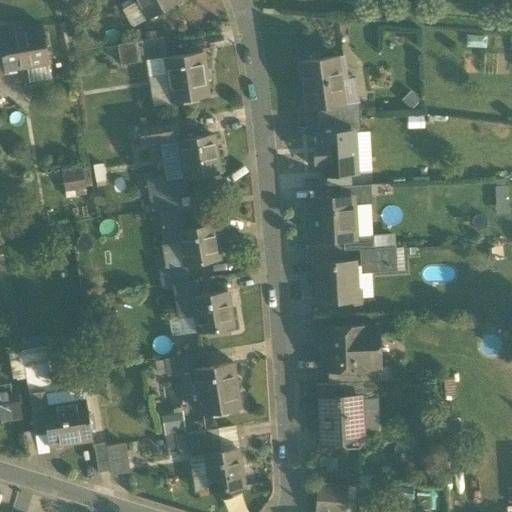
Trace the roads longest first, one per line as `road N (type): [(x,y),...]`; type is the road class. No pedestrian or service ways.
road 1 (residential): [(240,0),(257,68),(288,511)]
road 2 (residential): [(0,472),(123,511)]
